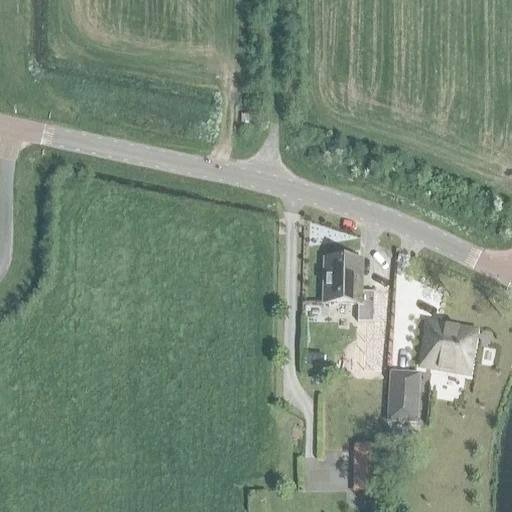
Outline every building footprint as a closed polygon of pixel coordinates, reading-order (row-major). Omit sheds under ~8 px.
[(360,262),(325,261),(324,306),(357,307),(357,323),(373,324),(374,293),(359,293),(360,262)] [(474,334),(428,326),(421,368),(467,375),(474,334)] [(353,348),(351,372),(385,374),(386,350),(353,348)] [(408,375),(391,374),(388,422),(416,424),(417,411),(405,411),(408,375)] [(419,376),(408,375),(405,411),(417,411),(419,376)] [(371,495),(376,496),(377,446),(353,446),(353,495),(371,495)]
